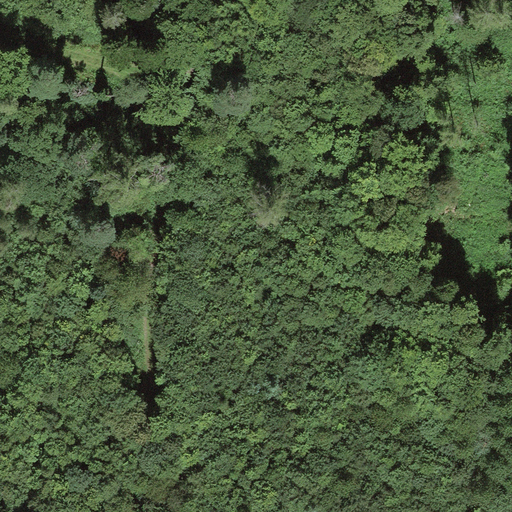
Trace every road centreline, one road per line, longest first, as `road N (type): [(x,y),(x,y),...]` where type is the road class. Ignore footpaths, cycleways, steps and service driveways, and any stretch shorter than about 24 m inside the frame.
road 1 (track): [(195,511),(150,384),(145,343),(189,84),(182,0)]
road 2 (track): [(189,84),(0,42)]
